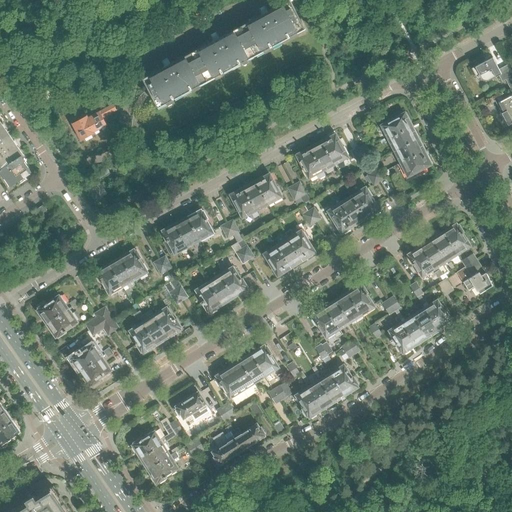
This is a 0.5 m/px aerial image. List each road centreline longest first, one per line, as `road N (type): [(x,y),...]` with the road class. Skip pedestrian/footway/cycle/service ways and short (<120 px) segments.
road 1 (residential): [(126,399),(465,184)]
road 2 (residential): [(511,298),(359,403),(173,511)]
road 3 (residential): [(105,242),(408,79)]
road 4 (secondary): [(76,424),(0,319)]
road 5 (residential): [(0,308),(105,242)]
